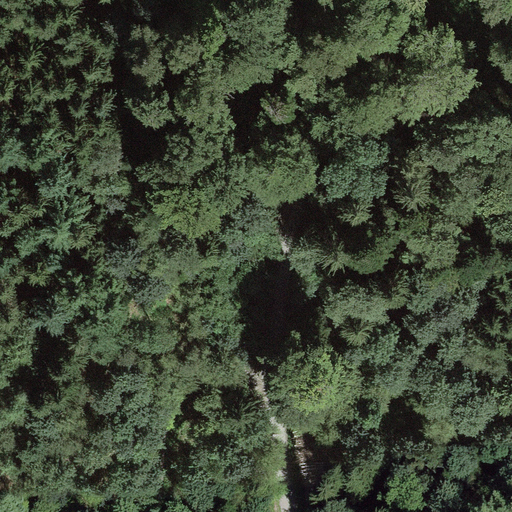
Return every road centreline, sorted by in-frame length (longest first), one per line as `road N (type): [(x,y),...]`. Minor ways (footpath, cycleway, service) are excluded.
road 1 (track): [(285,511),(269,373),(296,240),(363,80)]
road 2 (track): [(282,0),(343,65),(511,196)]
